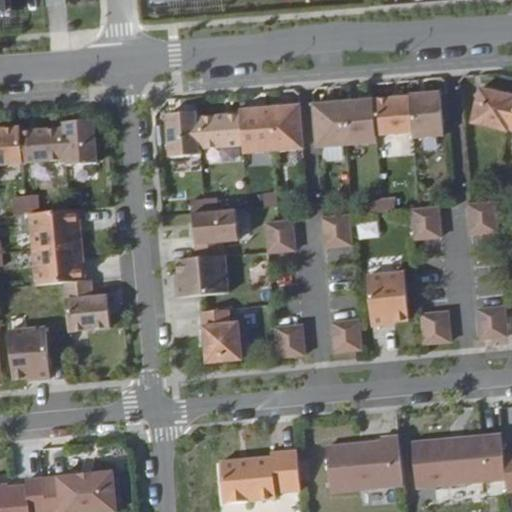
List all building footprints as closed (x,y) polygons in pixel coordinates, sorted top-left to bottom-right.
[(475,92),(474,94),(467,127),(503,135),(502,140),(511,142),(511,98),(511,100),(475,92)] [(408,105),(311,114),(315,155),(375,149),(374,142),(411,138),(411,144),(442,141),(438,100),(407,103),(408,105)] [(301,152),(297,113),(237,118),(238,122),(195,126),(195,120),(164,122),(167,165),(198,163),(197,156),(240,153),(241,157),(301,152)] [(17,136),(0,137),(0,173),(20,171),(63,167),(63,174),(94,171),(91,128),(60,131),(60,137),(17,140),(17,136)] [(12,216),(40,215),(39,198),(11,199),(12,216)] [(369,216),(396,217),(397,203),(369,202),(369,216)] [(492,208),(465,210),(468,240),(494,238),(492,208)] [(437,214),(409,216),(412,244),(439,243),(437,214)] [(177,289),(179,305),(229,300),(226,263),(224,263),(223,249),(240,247),(237,217),(194,220),(198,265),(178,267),(180,289),(177,289)] [(83,289),(77,218),(28,222),(34,292),(62,290),(66,339),(107,336),(105,304),(90,305),(89,288),(83,289)] [(348,222),(321,225),(323,254),(350,252),(348,222)] [(278,229),(264,230),(266,245),(267,260),(269,259),(294,257),(293,245),(291,228),(278,229)] [(368,280),(372,330),(388,329),(388,326),(410,325),(406,276),(368,280)] [(475,315),(478,342),(504,340),(501,312),(475,315)] [(208,369),(243,366),(240,329),(231,330),(229,316),(203,318),(208,369)] [(419,319),(422,347),(449,346),(446,318),(419,319)] [(334,356),(360,355),(357,326),(331,328),(334,356)] [(275,333),(277,360),(304,359),(301,332),(275,333)] [(47,386),(43,335),(5,338),(9,386),(31,385),(31,387),(47,386)] [(511,454),(474,455),(474,458),(466,458),(466,456),(424,457),(424,449),(411,450),(412,499),(412,502),(511,498),(511,454)] [(412,499),(411,450),(393,450),(393,454),(337,456),(338,501),(412,499)] [(283,466),(231,467),(233,507),(284,506),(284,499),(309,499),(308,459),(283,460),(283,466)] [(124,471),(47,479),(50,511),(105,511),(128,510),(124,471)] [(50,511),(47,479),(30,481),(30,486),(2,489),(2,483),(0,483),(0,511),(50,511)]
